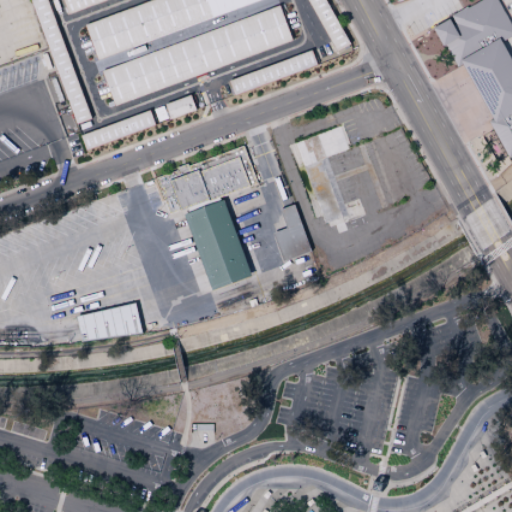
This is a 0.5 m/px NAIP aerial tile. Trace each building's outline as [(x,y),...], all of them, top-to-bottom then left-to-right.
[(30,1),(32,0),(46,0),(91,118),(76,124),(30,1)] [(63,0),(108,0),(69,15),(63,0)] [(84,26),(154,0),(264,0),(98,61),(84,26)] [(308,0),(326,0),(351,44),(337,51),(308,0)] [(453,17),(484,0),(499,0),(511,23),(511,35),(503,41),(511,57),(511,157),(509,159),(493,130),(488,120),(492,117),(464,66),(462,61),(455,65),(436,30),(454,20),(453,17)] [(101,72),(279,6),(292,40),(114,106),(101,72)] [(229,80),(312,49),(318,65),(235,95),(229,80)] [(165,104),(191,94),(196,109),(170,119),(165,104)] [(80,135),(149,110),(155,125),(85,150),(80,135)] [(294,143),(343,124),(352,148),(326,157),(303,166),(294,143)] [(364,143),(387,206),(381,209),(366,170),(364,164),(357,146),(364,143)] [(155,178),(176,170),(175,167),(187,163),(188,166),(243,145),(257,183),(209,201),(208,200),(179,211),(178,208),(167,212),(155,178)] [(326,157),(333,175),(335,182),(348,215),(344,216),(324,224),(302,166),(303,166),(326,157)] [(333,175),(355,167),(364,164),(366,170),(357,174),(335,182),(333,175)] [(183,213),(208,290),(249,277),(224,200),(183,213)] [(279,209),(286,228),(272,233),(283,262),(312,252),(294,204),(279,209)] [(81,342),(75,316),(135,302),(143,334),(81,342)] [(470,511),(511,487),(511,480),(458,511),(470,511)]
